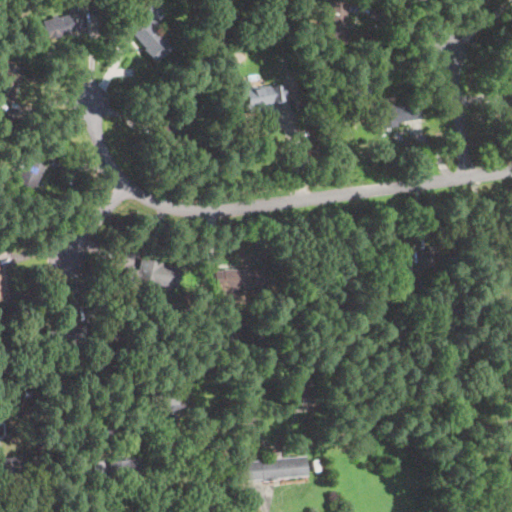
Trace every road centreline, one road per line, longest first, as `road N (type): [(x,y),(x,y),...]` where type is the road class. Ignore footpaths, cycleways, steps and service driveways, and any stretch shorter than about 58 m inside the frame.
road 1 (residential): [(89,98),(106,157),(161,201),(215,209),(511,169)]
road 2 (residential): [(468,175),(446,51)]
